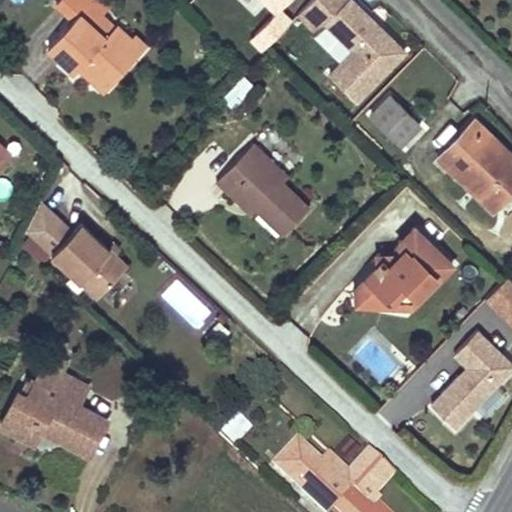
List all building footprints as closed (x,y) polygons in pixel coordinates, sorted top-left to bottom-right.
[(73,21),(47,48),(74,73),(78,69),(82,65),(108,88),(132,62),(124,53),(133,43),(131,41),(115,27),(102,15),(108,8),(99,0),(58,0),(55,3),(73,21)] [(237,0),(260,21),(246,36),(262,51),(293,19),(281,7),(287,0),(237,0)] [(329,74),(356,101),(405,51),(379,26),(376,29),(369,23),(369,15),(353,0),(345,0),(324,22),(353,49),(329,74)] [(379,26),(369,15),(369,23),(376,29),(379,26)] [(135,37),(131,41),(133,43),(124,53),(132,62),(146,47),(135,37)] [(82,65),(78,69),(103,93),(108,88),(82,65)] [(389,94),(371,112),(400,142),(418,124),(389,94)] [(444,150),(462,167),(494,198),(502,191),(506,194),(511,188),(511,153),(475,118),(444,150)] [(0,174),(10,165),(0,155),(0,146),(2,144),(0,141),(0,174)] [(216,180),(228,192),(234,187),(256,209),(282,234),(309,205),(283,181),(260,159),(265,154),(253,142),(216,180)] [(2,144),(0,146),(0,155),(10,165),(16,158),(2,144)] [(462,167),(444,150),(438,156),(456,173),(462,167)] [(265,154),(260,159),(283,181),(288,176),(265,154)] [(494,198),(462,167),(456,173),(492,208),(506,194),(502,191),(494,198)] [(234,187),(228,192),(251,214),(256,209),(234,187)] [(127,268),(80,225),(72,233),(42,203),(26,232),(40,245),(97,300),(127,268)] [(383,259),(355,287),(372,304),(383,294),(395,305),(410,290),(418,298),(420,297),(452,264),(413,227),(398,243),(403,249),(388,264),(383,259)] [(380,252),(378,255),(383,259),(388,264),(403,249),(398,243),(388,253),(380,252)] [(193,329),(215,306),(179,273),(157,296),(193,329)] [(511,278),(507,274),(484,298),(511,324),(511,278)] [(452,351),(465,365),(425,404),(454,432),(475,412),(483,420),(508,396),(497,385),(511,370),(511,359),(478,325),(452,351)] [(47,356),(42,366),(59,375),(64,364),(47,356)] [(14,393),(3,414),(16,421),(9,434),(31,445),(37,433),(40,427),(46,425),(55,430),(50,439),(72,450),(73,446),(89,454),(105,422),(84,412),(80,420),(68,414),(72,405),(76,407),(85,389),(59,375),(42,366),(32,384),(25,399),(14,393)] [(22,378),(14,393),(25,399),(32,384),(22,378)] [(76,407),(72,405),(68,414),(80,420),(84,412),(76,407)] [(3,414),(0,420),(0,429),(9,434),(16,421),(3,414)] [(40,427),(37,433),(50,439),(55,430),(46,425),(40,427)] [(276,466),(295,483),(308,483),(318,492),(312,499),(325,511),(328,511),(334,507),(338,511),(377,511),(366,502),(374,494),(347,469),(347,468),(331,454),(321,464),(298,442),(276,466)] [(73,446),(72,450),(87,458),(89,454),(73,446)] [(368,447),(347,469),(374,494),(395,472),(368,447)] [(308,483),(295,483),(312,499),(318,492),(308,483)]
